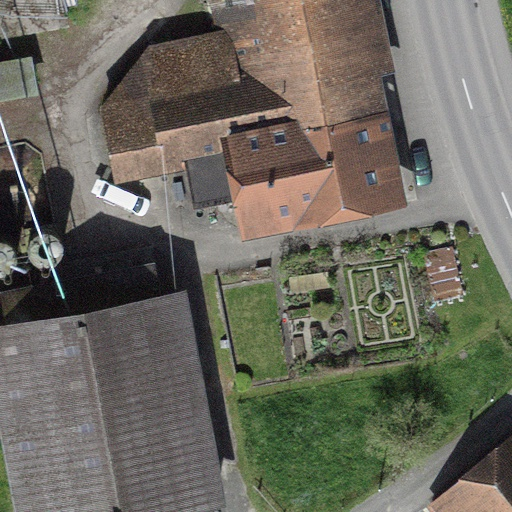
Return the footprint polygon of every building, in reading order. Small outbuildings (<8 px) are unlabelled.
[(379,197),(375,177),(338,0),(212,0),(230,85),(150,102),(163,162),(181,158),(192,209),(241,199),(246,224),(379,197)] [(30,240),(32,246),(36,250),(41,254),(47,255),(53,254),(58,251),(63,247),(65,242),(66,236),(64,230),(61,225),(57,221),(51,219),(45,219),(39,220),(35,224),(31,229),(29,234),(30,240)] [(0,263),(3,263),(9,260),(13,256),(16,251),(16,245),(15,239),(12,234),(7,230),(2,228),(0,227),(0,263)] [(14,332),(47,511),(151,511),(213,500),(195,407),(170,411),(150,306),(14,332)] [(511,511),(511,436),(427,509),(430,511),(511,511)]
